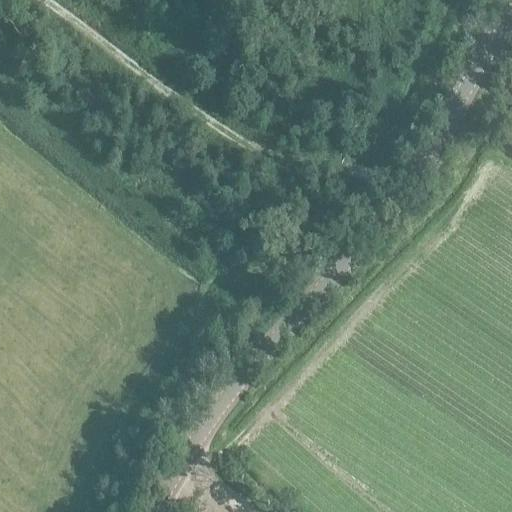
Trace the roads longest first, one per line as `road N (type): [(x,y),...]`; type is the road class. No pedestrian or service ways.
road 1 (tertiary): [(156,511),(213,414),(401,196),(511,21)]
road 2 (track): [(352,178),(243,149),(42,0)]
